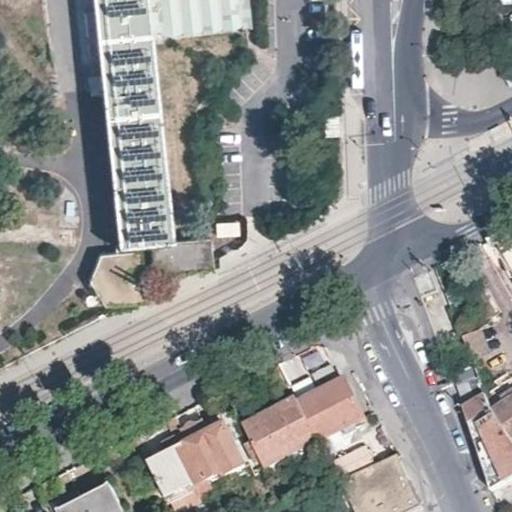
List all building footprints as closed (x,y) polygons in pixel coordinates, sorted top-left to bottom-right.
[(151,242),(174,239),(153,42),(152,31),(247,21),(246,0),(94,0),(119,245),(151,242)] [(325,138),(340,138),(340,116),(325,116),(325,138)] [(216,237),(240,232),(237,215),(213,219),(216,237)] [(511,225),(504,230),(496,234),(505,251),(511,246),(511,225)] [(174,239),(151,242),(154,275),(214,267),(211,236),(174,239)] [(140,249),(102,254),(92,280),(107,304),(130,302),(145,301),(143,276),(140,249)] [(451,365),(465,404),(487,391),(475,362),(473,357),(451,365)] [(320,389),(312,373),(293,382),(300,395),(301,398),(320,389)] [(320,389),(301,398),(320,434),(321,436),(363,415),(343,377),(325,386),(320,389)] [(488,466),(495,487),(511,477),(511,434),(492,403),(487,391),(465,404),(470,417),(488,466)] [(511,391),(492,403),(511,434),(511,391)] [(320,434),(301,398),(300,395),(268,411),(245,422),(252,435),(265,461),(266,463),(320,434)] [(265,461),(252,435),(238,442),(227,421),(210,429),(203,416),(196,419),(195,417),(187,421),(188,424),(182,428),(183,431),(178,433),(181,437),(178,438),(176,440),(171,432),(166,435),(172,447),(150,458),(171,498),(198,485),(196,482),(226,467),(228,471),(251,459),(255,466),(265,461)] [(377,461),(368,441),(333,458),(342,476),(377,461)] [(377,461),(342,476),(360,511),(408,511),(426,504),(408,465),(400,450),(377,461)] [(128,511),(112,480),(84,495),(79,485),(73,488),(68,490),(70,494),(66,496),(64,492),(51,499),(57,511),(62,508),(64,511),(128,511)]
